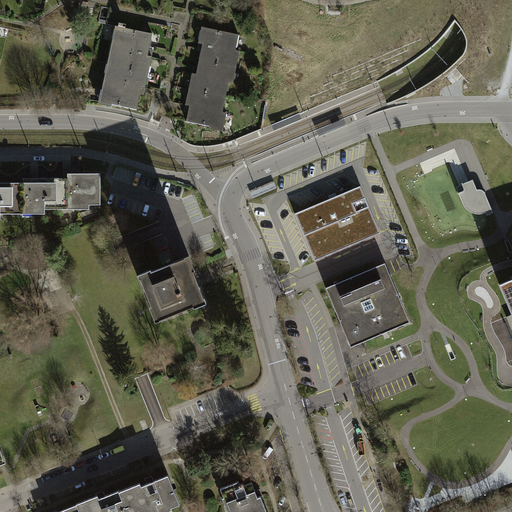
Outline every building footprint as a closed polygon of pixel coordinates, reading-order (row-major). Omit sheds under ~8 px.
[(113,55),(111,65),(147,72),(150,56),(148,56),(149,49),(147,49),(150,33),(125,28),(126,25),(119,24),(118,28),(119,28),(114,49),(111,48),(109,55),(113,55)] [(203,51),(202,60),(232,66),(235,54),(239,55),(240,51),(236,50),(236,47),(233,47),(235,34),(204,27),(201,44),(203,44),(201,51),(203,51)] [(230,78),(232,66),(202,60),(200,68),(198,68),(196,74),(194,74),(191,90),(223,96),(225,84),(228,85),(229,82),(233,83),(234,79),(230,78)] [(143,88),(147,72),(111,65),(109,74),(106,73),(104,80),(108,80),(103,102),(137,109),(141,87),(143,88)] [(463,75),(454,65),(444,74),(453,84),(457,80),(457,81),(463,75)] [(220,108),(223,96),(191,90),(187,112),(188,113),(187,121),(219,128),(222,116),(226,117),(227,113),(223,112),(223,109),(220,108)] [(68,179),(56,179),(56,210),(67,210),(67,205),(101,205),(101,180),(101,174),(81,174),(68,174),(68,179)] [(23,183),(11,183),(11,214),(23,214),(23,210),(56,210),(56,179),(35,179),(23,179),(23,183)] [(459,186),(456,187),(463,204),(464,206),(466,208),(468,210),(469,211),(472,213),(474,214),(477,214),(480,214),(482,214),(485,213),(486,215),(494,213),(485,193),(484,192),(483,191),(482,190),(480,190),(479,190),(478,190),(474,191),(472,187),(472,186),(472,185),(472,184),(471,183),(471,182),(470,182),(469,182),(468,182),(459,186)] [(0,214),(11,214),(11,183),(0,183),(0,214)] [(295,213),(315,261),(381,233),(361,186),(295,213)] [(152,274),(140,279),(151,306),(154,305),(159,319),(193,306),(192,303),(204,299),(193,271),(191,272),(185,258),(151,272),(152,274)] [(326,288),(351,347),(410,322),(390,276),(385,263),(326,288)] [(511,279),(510,280),(500,285),(511,314),(511,279)] [(369,394),(375,408),(408,394),(403,381),(369,394)] [(140,483),(119,491),(127,511),(144,511),(156,507),(157,510),(170,505),(171,508),(180,504),(168,475),(152,482),(141,486),(140,483)] [(267,511),(261,496),(258,497),(256,494),(252,482),(244,485),(243,483),(240,484),(239,481),(220,488),(224,497),(226,496),(231,508),(234,507),(236,511),(267,511)] [(77,504),(75,505),(77,511),(127,511),(119,491),(119,490),(104,496),(99,498),(98,495),(76,504),(77,504)] [(226,496),(224,497),(222,498),(227,511),(230,509),(231,511),(236,511),(234,507),(231,508),(226,496)]
